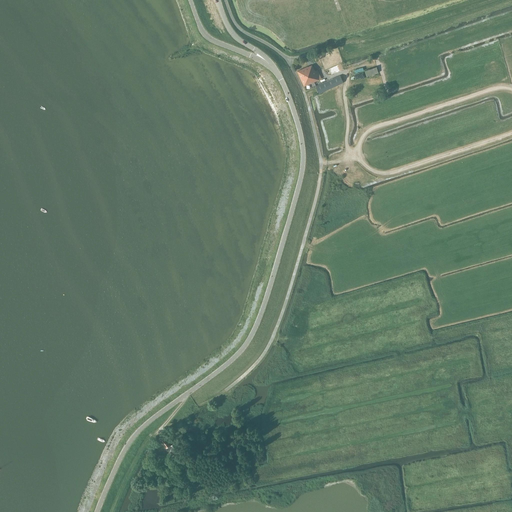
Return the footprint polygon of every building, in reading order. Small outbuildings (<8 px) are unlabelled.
[(297,72),(304,86),(321,78),(317,70),(315,71),(312,65),(308,67),(297,72)] [(365,71),(367,76),(378,73),(377,68),(365,71)] [(316,87),(319,94),(343,83),(340,75),(316,87)] [(171,446),(163,436),(159,439),(167,448),(166,449),(168,451),(173,448),(171,446)] [(171,446),(173,448),(177,453),(182,448),(176,442),(171,446)]
